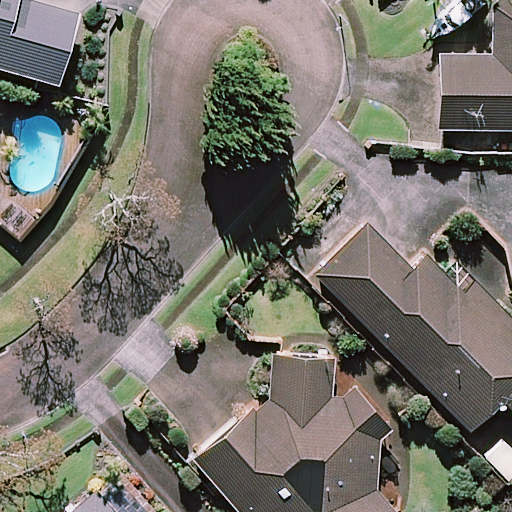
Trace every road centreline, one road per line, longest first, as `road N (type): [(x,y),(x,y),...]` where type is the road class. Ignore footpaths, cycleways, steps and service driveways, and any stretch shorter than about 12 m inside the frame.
road 1 (residential): [(163,229),(275,126),(298,79),(294,38),(268,11),(213,22),(181,76)]
road 2 (residential): [(163,229),(48,360),(0,379)]
road 3 (residential): [(181,76),(163,229)]
